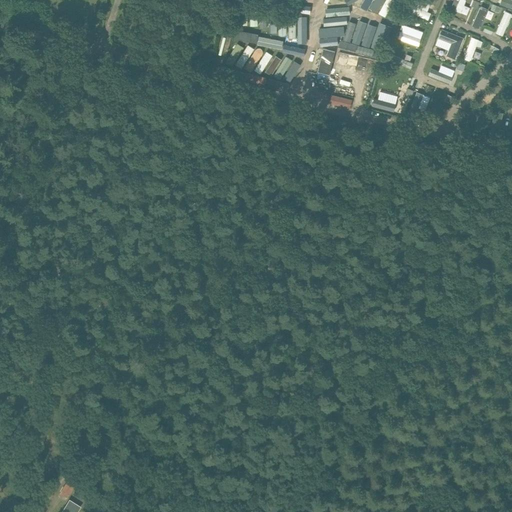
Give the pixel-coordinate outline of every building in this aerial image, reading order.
[(366,0),(364,6),(377,12),(378,10),(384,14),(391,0),(366,0)] [(468,14),(470,7),(465,5),(466,0),(454,0),(452,9),(468,14)] [(417,1),(414,15),(430,18),(433,4),(417,1)] [(503,4),(507,10),(511,7),(508,1),(503,4)] [(321,44),(342,40),(341,31),(345,30),(343,21),(346,21),(342,3),(324,7),(325,15),(322,16),(324,26),(320,27),(322,37),(319,37),(321,44)] [(493,4),(491,10),(499,13),(501,7),(493,4)] [(511,12),(506,10),(496,32),(503,35),(511,15),(511,12)] [(260,27),(267,28),(268,17),(259,17),(259,14),(251,13),(250,25),(260,26),(260,27)] [(307,43),(308,16),(298,16),(298,42),(307,43)] [(296,35),(296,21),(279,21),(279,35),(296,35)] [(240,28),(238,36),(257,41),(259,33),(240,28)] [(442,28),(436,44),(443,47),(441,52),(456,58),(464,37),(442,28)] [(401,30),(398,38),(419,45),(421,38),(401,30)] [(261,35),(259,44),(284,50),(286,41),(261,35)] [(472,36),(464,58),(471,60),(477,45),(481,47),(483,40),(472,36)] [(238,41),(228,61),(235,64),(244,44),(238,41)] [(237,64),(243,67),(254,48),(248,44),(237,64)] [(323,46),(316,72),(324,73),(325,66),(333,68),(338,50),(323,46)] [(285,47),(284,53),(301,56),(302,49),(285,47)] [(258,48),(246,67),(252,71),(264,52),(258,48)] [(272,75),(282,59),(267,50),(255,69),(263,73),(265,71),(272,75)] [(283,78),(289,83),(300,66),(294,62),(283,78)] [(452,83),(456,76),(433,66),(430,74),(452,83)] [(323,90),(320,100),(347,107),(350,97),(323,90)] [(426,104),(430,95),(426,93),(421,101),(426,104)] [(66,483),(62,490),(70,495),(74,487),(66,483)] [(77,511),(81,507),(70,500),(61,511),(77,511)]
